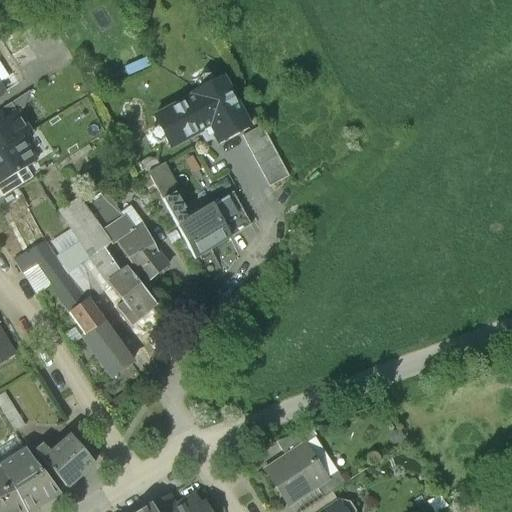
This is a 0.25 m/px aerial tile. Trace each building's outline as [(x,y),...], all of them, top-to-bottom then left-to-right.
[(193,97),(155,116),(172,147),(212,126),(221,143),(252,127),(225,77),(192,94),(193,97)] [(30,93),(12,104),(18,114),(29,106),(30,93)] [(0,125),(18,114),(12,104),(0,112),(0,125)] [(0,153),(22,139),(31,133),(18,114),(0,125),(0,153)] [(288,178),(261,127),(242,138),(269,188),(288,178)] [(0,153),(0,184),(26,167),(36,161),(22,139),(0,153)] [(149,174),(164,202),(175,196),(172,190),(204,173),(192,151),(149,174)] [(33,178),(26,167),(0,184),(0,187),(5,195),(33,178)] [(87,211),(104,233),(124,218),(107,195),(87,211)] [(164,202),(178,228),(187,223),(182,214),(184,212),(175,196),(164,202)] [(91,260),(113,244),(104,233),(87,211),(81,201),(60,213),(70,231),(91,260)] [(212,210),(187,223),(178,228),(195,260),(230,242),(212,210)] [(135,231),(124,218),(104,233),(113,244),(115,246),(117,245),(135,231)] [(143,224),(135,231),(117,245),(135,269),(131,272),(145,290),(172,269),(157,250),(143,224)] [(82,268),(92,261),(91,260),(70,231),(60,238),(82,268)] [(38,295),(50,286),(67,274),(45,242),(15,264),(38,295)] [(95,300),(112,288),(110,285),(130,270),(131,272),(135,269),(117,245),(115,246),(113,244),(91,260),(92,261),(82,268),(87,275),(99,291),(92,297),(95,300)] [(145,290),(131,272),(130,270),(110,285),(112,288),(126,307),(120,311),(134,330),(160,310),(145,290)] [(50,286),(71,315),(88,303),(67,274),(50,286)] [(71,315),(88,339),(105,327),(88,303),(71,315)] [(127,358),(105,327),(88,339),(111,370),(127,358)] [(0,362),(15,354),(0,330),(0,362)] [(0,396),(0,408),(16,433),(26,427),(5,393),(0,396)] [(36,452),(69,490),(96,467),(71,437),(51,454),(43,445),(36,452)] [(302,446),(263,472),(286,508),(294,503),(326,482),(310,459),(302,446)] [(26,451),(0,465),(0,467),(26,511),(33,511),(61,496),(26,451)] [(321,452),(310,459),(326,482),(294,503),(299,511),(302,511),(331,494),(344,485),(321,452)] [(0,511),(26,511),(0,467),(0,511)] [(171,496),(153,506),(156,511),(212,511),(206,501),(201,504),(195,493),(175,504),(171,496)] [(324,511),(337,504),(331,494),(302,511),(324,511)] [(437,499),(428,505),(432,511),(438,511),(443,509),(437,499)]
